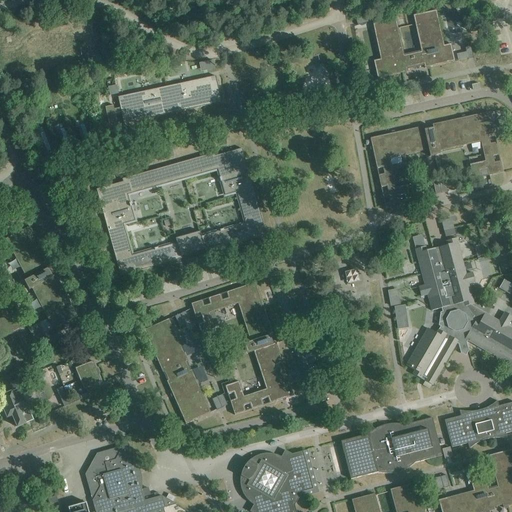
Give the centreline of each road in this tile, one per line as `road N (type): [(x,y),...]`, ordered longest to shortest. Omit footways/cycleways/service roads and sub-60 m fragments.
road 1 (unclassified): [(102,314),(270,266),(313,406),(161,446)]
road 2 (unclassified): [(344,422),(224,50)]
road 3 (unclassified): [(404,407),(356,121)]
road 4 (unclassified): [(19,172),(102,314)]
road 5 (unclassified): [(189,463),(344,422)]
road 6 (unclassified): [(356,121),(487,93),(511,101)]
road 7 (unclassified): [(224,50),(184,47),(116,6),(82,0)]
road 8 (unclassified): [(144,418),(0,464)]
